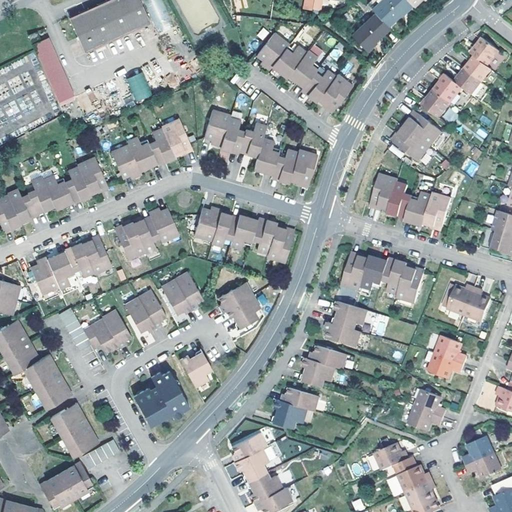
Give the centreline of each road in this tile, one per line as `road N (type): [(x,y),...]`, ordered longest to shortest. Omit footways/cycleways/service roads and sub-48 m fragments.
road 1 (residential): [(320,216),(191,178),(0,256)]
road 2 (residential): [(466,511),(447,458),(511,299)]
road 3 (residential): [(320,216),(511,274)]
road 4 (residential): [(343,144),(395,61),(464,0)]
road 5 (residential): [(160,465),(117,382),(126,368),(193,331)]
road 6 (residential): [(224,399),(249,406),(282,368),(308,313),(293,295)]
road 7 (residential): [(224,399),(293,295)]
road 8 (residential): [(343,144),(248,70)]
